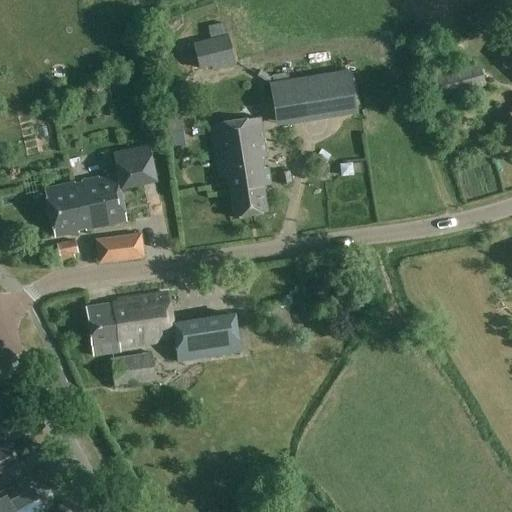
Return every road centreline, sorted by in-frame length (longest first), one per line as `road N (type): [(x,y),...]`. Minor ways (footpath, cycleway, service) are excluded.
road 1 (residential): [(0,311),(68,276),(362,237),(511,206)]
road 2 (tertiary): [(103,511),(0,324)]
